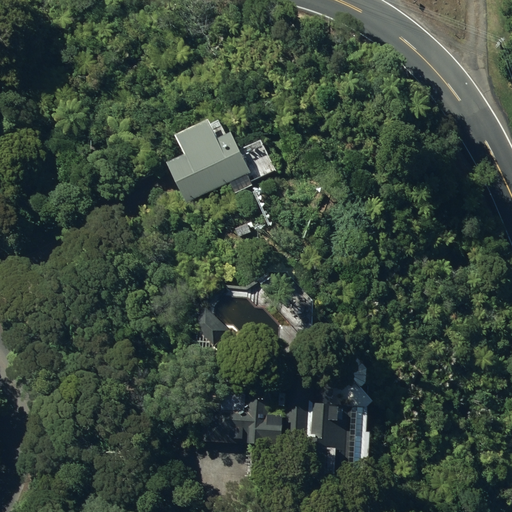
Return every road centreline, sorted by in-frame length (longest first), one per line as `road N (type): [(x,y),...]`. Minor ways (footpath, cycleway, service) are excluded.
road 1 (secondary): [(336,0),(418,52),(452,90),(511,197)]
road 2 (residential): [(0,365),(18,421),(16,460),(0,505)]
